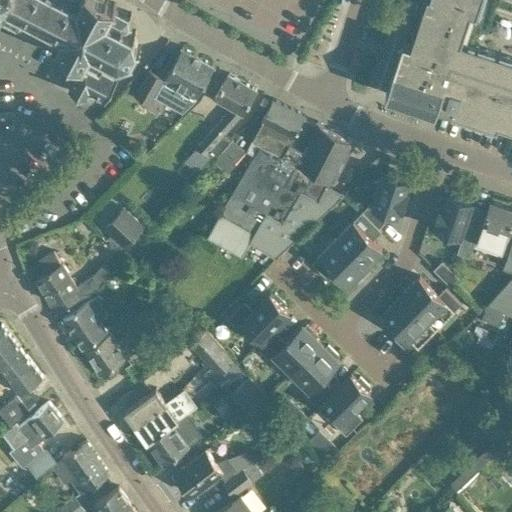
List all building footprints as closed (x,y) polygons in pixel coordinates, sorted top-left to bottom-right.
[(115,6),(117,3),(110,0),(0,0),(0,16),(55,45),(54,48),(62,53),(61,56),(67,59),(57,78),(70,85),(69,87),(87,96),(90,91),(106,99),(118,76),(109,71),(114,61),(117,62),(117,66),(119,66),(120,62),(131,59),(133,62),(135,60),(133,57),(138,48),(142,48),(142,45),(138,45),(135,34),(138,32),(136,30),(133,32),(124,28),(129,25),(132,27),(133,25),(130,23),(130,16),(133,14),(132,12),(129,14),(115,6)] [(404,37),(386,92),(436,109),(438,105),(451,109),(451,110),(497,126),(498,122),(511,126),(511,0),(425,0),(412,40),(404,37)] [(198,96),(215,65),(182,46),(165,77),(150,69),(135,94),(151,103),(156,94),(184,110),(196,99),(195,98),(196,95),(198,96)] [(215,160),(234,139),(226,131),(243,112),(257,89),(229,73),(215,97),(233,107),(216,126),(197,145),(207,153),(215,160)] [(287,148),(304,117),(306,114),(274,98),(246,151),(255,155),(262,142),(283,153),(286,148),(287,148)] [(330,178),(334,180),(352,144),(355,140),(348,136),(318,121),(317,123),(310,120),(304,117),(287,148),(286,148),(283,153),(262,142),(255,155),(221,213),(208,233),(243,254),(250,241),(276,257),(345,193),(327,183),(330,178)] [(244,148),(234,139),(215,160),(214,161),(224,170),(244,148)] [(371,202),(361,213),(378,229),(389,218),(393,219),(395,213),(397,213),(399,207),(403,208),(408,192),(404,191),(408,178),(404,177),(405,174),(391,169),(390,172),(386,171),(384,176),(380,174),(373,195),(377,196),(375,203),(371,202)] [(441,203),(436,219),(440,221),(437,227),(460,235),(472,200),(468,199),(469,196),(455,191),(454,194),(449,192),(445,205),(441,203)] [(511,207),(491,200),(490,204),(487,211),(473,206),(465,230),(479,235),(476,244),(490,248),(489,249),(502,254),(511,225),(511,207)] [(125,205),(105,227),(112,234),(125,248),(146,225),(125,205)] [(371,236),(378,229),(361,213),(337,236),(367,266),(377,256),(375,254),(382,247),(371,236)] [(367,266),(337,236),(312,262),(329,279),(337,270),(349,281),(356,274),(358,276),(367,266)] [(511,241),(505,262),(511,264),(511,273),(501,287),(489,302),(511,311),(511,241)] [(55,249),(39,259),(47,271),(37,277),(59,312),(102,284),(115,272),(105,262),(92,274),(77,284),(63,261),(62,261),(55,249)] [(459,276),(442,260),(434,268),(451,285),(459,276)] [(420,275),(402,293),(436,328),(462,302),(446,286),(439,294),(420,275)] [(290,310),(284,304),(286,302),(276,292),(273,294),(271,292),(254,309),(245,300),(228,317),(238,326),(244,321),(262,339),(290,310)] [(411,353),(436,328),(402,293),(383,312),(402,330),(395,337),(411,353)] [(96,295),(63,317),(83,346),(108,329),(101,319),(108,314),(100,302),(96,295)] [(139,300),(122,318),(138,331),(154,313),(139,300)] [(2,323),(0,324),(0,366),(23,349),(2,323)] [(293,370),(321,341),(316,336),(318,334),(308,323),(305,326),(302,323),(286,340),(276,331),(260,348),(269,357),(275,352),(293,370)] [(109,331),(108,329),(83,346),(103,376),(123,362),(121,359),(134,350),(125,336),(117,341),(110,330),(109,331)] [(205,359),(221,345),(207,329),(191,343),(205,359)] [(480,336),(478,342),(493,348),(495,342),(480,336)] [(326,346),(321,341),(293,370),(311,387),(305,393),(315,403),(332,385),(323,376),(339,359),(337,357),(339,354),(328,344),(326,346)] [(221,345),(205,359),(219,374),(235,360),(221,345)] [(43,375),(23,349),(0,366),(0,367),(20,393),(43,375)] [(358,378),(352,372),(318,406),(346,434),(363,417),(354,408),(371,391),(368,388),(371,386),(360,376),(358,378)] [(250,374),(231,391),(252,416),(272,398),(250,374)] [(406,415),(377,445),(380,447),(401,469),(416,454),(410,448),(423,435),(428,441),(450,419),(441,411),(451,401),(435,385),(406,415)] [(168,402),(166,400),(157,387),(126,409),(137,424),(168,402)] [(181,389),(166,400),(168,402),(137,424),(148,440),(179,418),(174,411),(189,400),(181,389)] [(0,407),(0,409),(12,425),(17,421),(30,409),(19,393),(0,407)] [(13,425),(4,432),(15,446),(11,450),(18,458),(17,459),(23,467),(28,463),(46,448),(39,440),(34,445),(33,444),(63,419),(49,401),(20,425),(17,421),(13,425)] [(179,418),(148,440),(165,463),(189,445),(199,438),(204,435),(187,412),(179,418)] [(82,492),(110,472),(87,439),(63,455),(76,474),(72,477),(82,492)] [(330,458),(338,449),(332,442),(323,451),(330,458)] [(46,448),(28,463),(37,476),(57,460),(47,447),(46,448)] [(226,481),(254,460),(247,450),(228,457),(216,461),(206,448),(176,471),(193,493),(220,473),(226,481)] [(263,472),(254,460),(226,481),(224,482),(233,494),(263,472)] [(96,505),(86,511),(131,511),(136,509),(119,485),(94,503),(96,505)] [(255,511),(241,493),(216,511),(255,511)] [(70,499),(51,511),(82,511),(85,510),(75,496),(70,499)] [(320,511),(313,501),(298,511),(320,511)]
